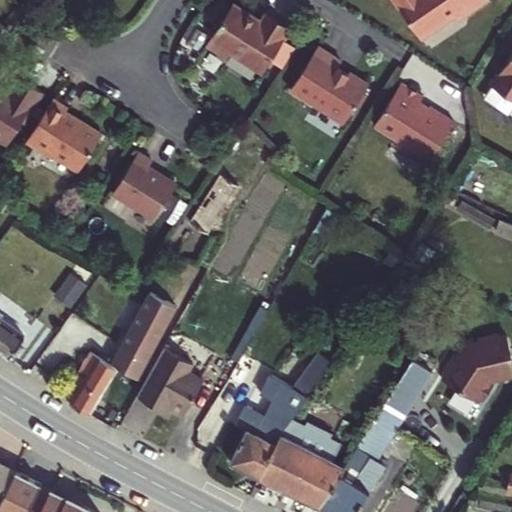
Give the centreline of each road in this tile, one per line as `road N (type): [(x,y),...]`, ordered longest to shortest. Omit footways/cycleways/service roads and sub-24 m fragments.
road 1 (secondary): [(210,511),(0,394)]
road 2 (unknown): [(54,47),(126,76),(209,138)]
road 3 (residential): [(447,83),(321,0)]
